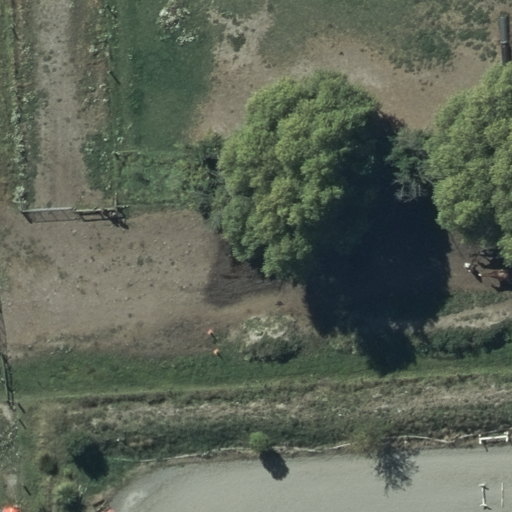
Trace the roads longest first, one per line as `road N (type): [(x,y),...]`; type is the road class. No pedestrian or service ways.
road 1 (unknown): [(511,267),(0,296)]
road 2 (unknown): [(76,292),(62,0)]
